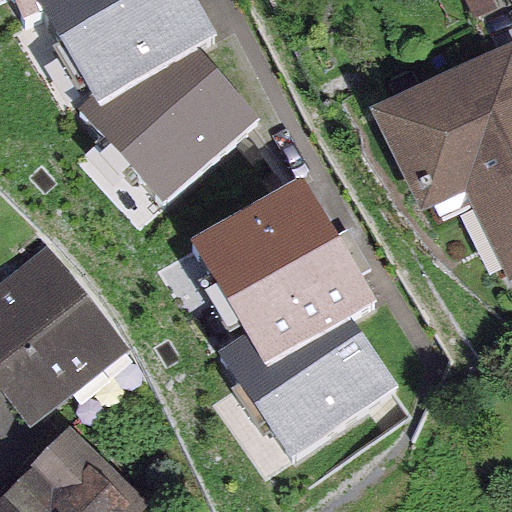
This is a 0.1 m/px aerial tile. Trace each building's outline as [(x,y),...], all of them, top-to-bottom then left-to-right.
[(36,0),(44,0),(103,100),(90,112),(164,192),(246,118),(180,46),(202,33),(183,0),(20,0),(24,6),(36,0)] [(511,59),(390,119),(430,200),(478,177),(511,246),(511,59)] [(298,195),(205,255),(262,342),(238,358),(291,440),(376,385),(333,319),(365,298),(298,195)] [(118,350),(46,261),(0,297),(0,379),(31,419),(118,350)] [(38,480),(70,511),(134,511),(137,510),(72,445),(38,480)] [(70,511),(38,480),(5,511),(70,511)]
